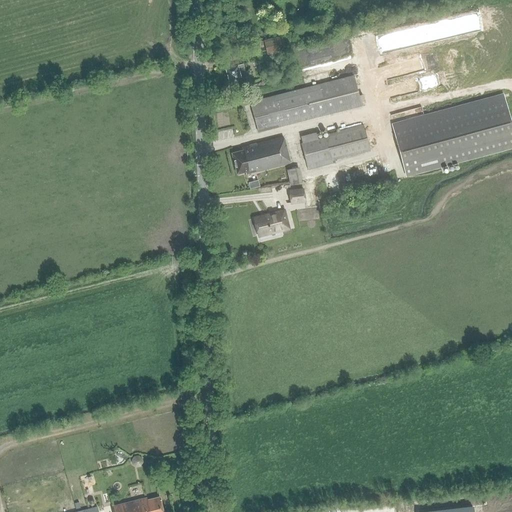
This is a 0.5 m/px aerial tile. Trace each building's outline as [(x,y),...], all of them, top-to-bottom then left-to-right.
[(268,54),(285,50),(284,45),(298,41),(296,36),(282,39),(282,37),(265,40),(268,54)] [(311,50),(298,51),(299,68),(311,67),(311,50)] [(230,85),(231,85),(231,86),(236,85),(236,84),(247,81),(247,80),(252,79),(250,71),(245,72),(243,65),(226,69),(230,85)] [(361,106),(353,76),(250,103),(258,133),(361,106)] [(392,125),(406,175),(511,146),(511,126),(504,95),(392,125)] [(316,132),(301,137),(303,144),(301,144),(308,170),(335,163),(335,160),(370,151),(363,125),(329,134),(330,137),(318,139),(316,132)] [(237,174),(248,171),(249,174),(290,163),(283,138),(243,149),(243,151),(232,154),(237,174)] [(371,161),(358,163),(361,178),(373,175),(371,161)] [(303,182),(299,168),(288,170),(292,185),(303,182)] [(303,189),(289,190),(290,205),(305,203),(303,189)] [(259,236),(288,228),(284,212),(255,219),(259,236)] [(113,511),(163,511),(160,498),(148,500),(147,498),(112,506),(113,511)]
